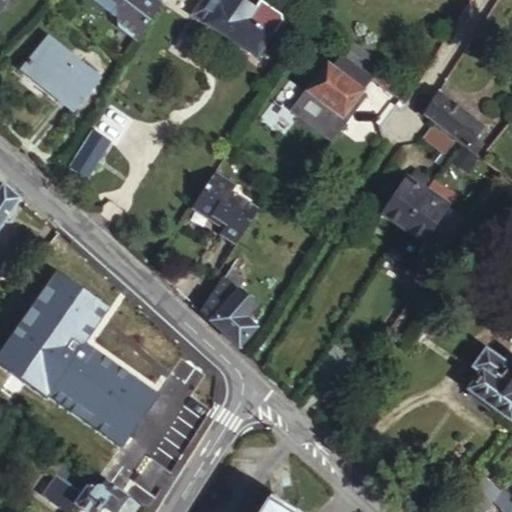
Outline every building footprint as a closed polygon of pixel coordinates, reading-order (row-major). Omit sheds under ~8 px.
[(0,0),(0,14),(12,0),(0,0)] [(145,0),(158,10),(164,0),(145,0)] [(197,0),(189,13),(255,57),(269,33),(278,20),(277,13),(257,0),(255,0),(252,5),(251,7),(241,0),(197,0)] [(348,37),(337,53),(338,54),(368,76),(370,77),(381,61),(348,37)] [(68,114),(95,83),(47,38),(19,68),(24,71),(27,69),(48,87),(44,92),(68,114)] [(360,88),(368,76),(338,54),(330,66),(360,88)] [(360,88),(330,66),(324,62),(304,90),(340,117),(360,88)] [(435,92),(421,115),(460,143),(471,151),(475,154),(482,143),(473,137),(481,125),(435,92)] [(439,153),(449,139),(428,125),(419,139),(439,153)] [(85,179),(107,140),(89,129),(66,169),(85,179)] [(471,151),(460,143),(449,158),(460,166),(471,151)] [(382,212),(402,225),(426,189),(426,188),(429,183),(425,180),(427,176),(414,168),(409,175),(406,173),(382,212)] [(208,171),(186,205),(212,222),(215,218),(222,222),(219,226),(215,232),(232,242),(253,206),(225,189),(229,183),(208,171)] [(443,174),(439,181),(454,191),(459,185),(443,174)] [(402,225),(423,239),(453,194),(454,191),(439,181),(433,178),(429,183),(426,188),(426,189),(402,225)] [(0,231),(25,197),(7,180),(0,189),(0,231)] [(212,222),(219,226),(222,222),(215,218),(212,222)] [(59,282),(105,319),(52,385),(68,398),(112,343),(123,352),(133,339),(181,378),(200,355),(79,257),(59,282)] [(199,312),(237,346),(254,327),(244,317),(255,303),(239,288),(238,289),(234,285),(244,274),(231,262),(199,312)] [(511,374),(481,352),(463,376),(471,382),(464,392),(511,427),(511,374)] [(511,434),(492,461),(499,467),(511,448),(511,434)] [(120,489),(86,463),(81,470),(86,474),(81,481),(86,486),(73,503),(76,505),(85,511),(98,511),(100,510),(106,502),(116,510),(128,495),(120,489)] [(79,474),(66,465),(43,496),(65,511),(70,511),(76,505),(73,503),(86,486),(81,481),(86,474),(81,470),(79,474)] [(488,467),(483,474),(488,479),(494,473),(488,467)] [(488,479),(483,474),(474,486),(490,500),(500,511),(510,511),(511,510),(511,500),(499,488),(488,479)] [(142,505),(149,510),(158,496),(131,476),(120,489),(128,495),(142,505)] [(481,511),(490,500),(474,486),(457,510),(455,511),(481,511)] [(137,511),(142,505),(128,495),(116,510),(106,502),(100,510),(101,511),(137,511)] [(283,511),(265,501),(258,511),(283,511)]
